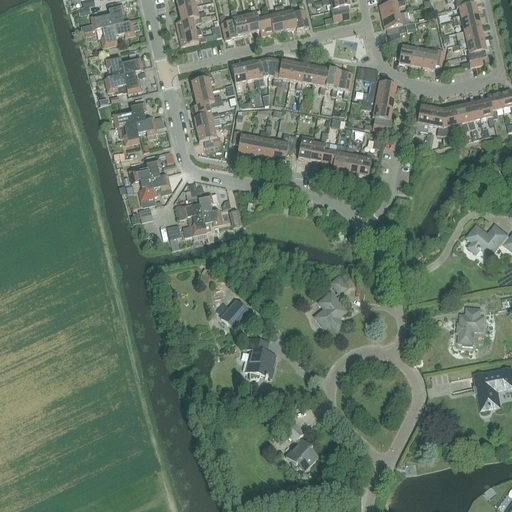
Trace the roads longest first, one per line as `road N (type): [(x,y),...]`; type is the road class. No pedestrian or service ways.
road 1 (residential): [(362,226),(326,199),(191,171),(164,73)]
road 2 (residential): [(164,73),(365,25)]
road 3 (residential): [(386,464),(335,417),(331,385),(350,359),(394,358)]
road 4 (residential): [(410,83),(438,92),(497,78),(485,0)]
road 5 (residential): [(362,226),(389,195),(410,83)]
road 6 (residential): [(394,358),(400,332),(390,269),(362,226)]
road 7 (residential): [(394,358),(411,374),(416,401),(386,464)]
